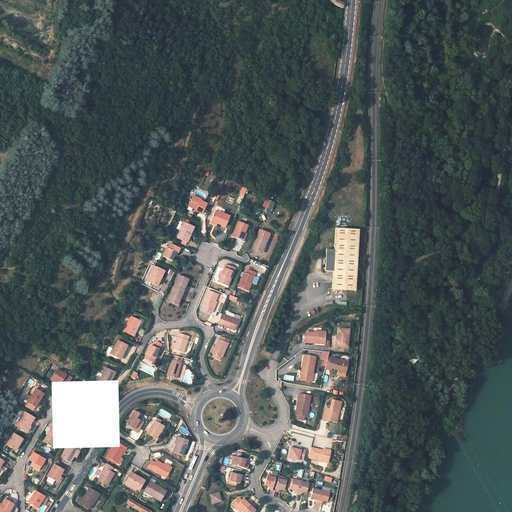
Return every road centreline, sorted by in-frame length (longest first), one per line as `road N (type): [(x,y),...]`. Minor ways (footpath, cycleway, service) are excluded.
road 1 (track): [(511,65),(495,212),(487,230),(414,261),(405,275),(381,429),(352,511)]
road 2 (secondary): [(353,0),(334,127),(284,260)]
road 3 (secondary): [(242,410),(246,369),(284,260)]
road 4 (secondary): [(284,260),(225,393)]
